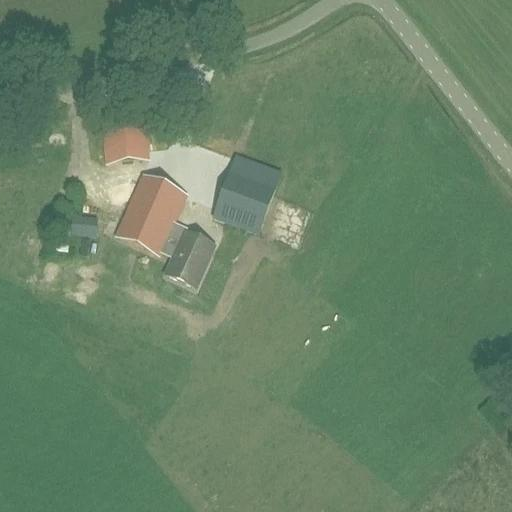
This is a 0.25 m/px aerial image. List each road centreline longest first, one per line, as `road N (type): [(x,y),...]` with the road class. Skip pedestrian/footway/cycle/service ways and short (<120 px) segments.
road 1 (unclassified): [(0,100),(257,43),(338,0)]
road 2 (unclassified): [(511,167),(379,0)]
